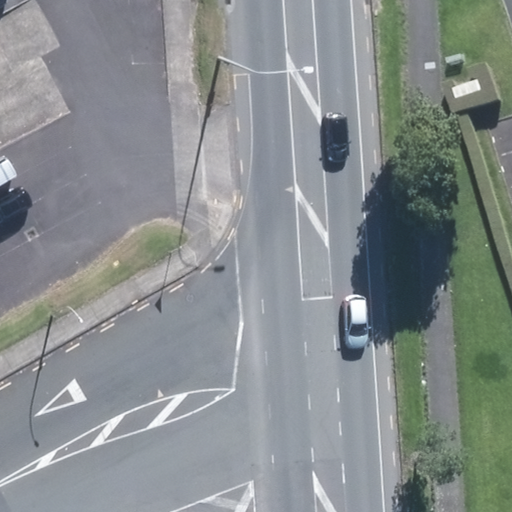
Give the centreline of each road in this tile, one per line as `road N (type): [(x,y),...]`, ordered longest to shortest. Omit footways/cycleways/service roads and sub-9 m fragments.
road 1 (secondary): [(297,0),(323,374)]
road 2 (unclassified): [(0,481),(122,419),(231,379),(323,374)]
road 3 (secondary): [(323,374),(331,511)]
